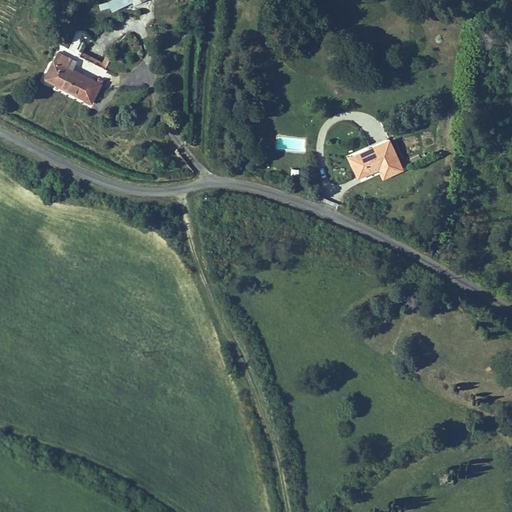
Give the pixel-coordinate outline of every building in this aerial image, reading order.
[(134,3),(141,0),(108,0),(112,9),(134,0),(134,3)] [(58,49),(54,58),(72,67),(76,59),(58,49)] [(104,62),(80,50),(79,53),(105,67),(112,53),(109,51),(104,62)] [(115,72),(122,58),(112,53),(105,67),(115,72)] [(54,58),(45,76),(92,100),(101,82),(97,80),(72,67),(54,58)] [(408,151),(369,165),(377,185),(399,176),(403,186),(421,179),(408,151)]
